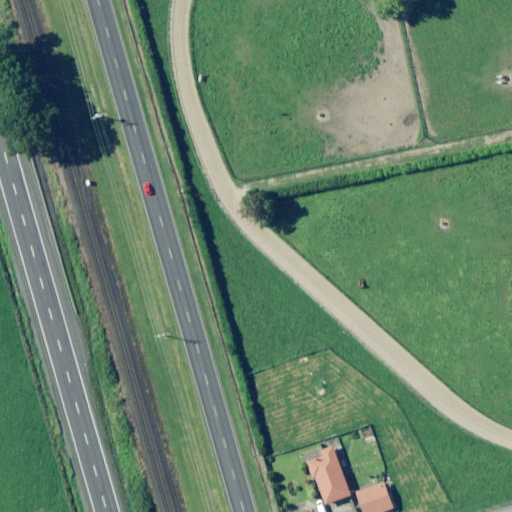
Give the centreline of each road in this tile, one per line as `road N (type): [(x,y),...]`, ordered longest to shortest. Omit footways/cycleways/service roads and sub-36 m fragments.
road 1 (tertiary): [(100,0),(248,511)]
road 2 (primary): [(0,148),(100,511)]
